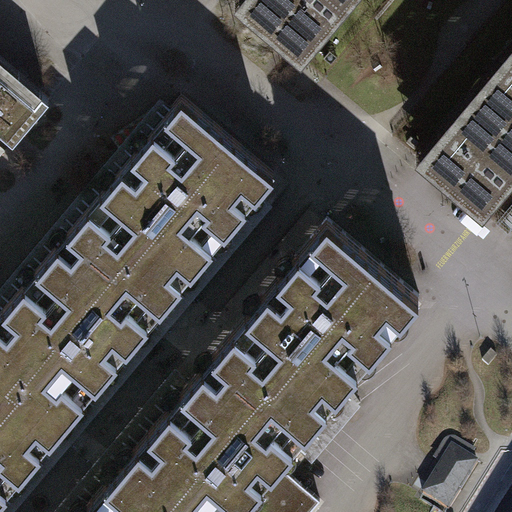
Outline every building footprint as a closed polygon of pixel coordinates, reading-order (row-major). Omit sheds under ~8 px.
[(236,0),(300,54),(345,0),(236,0)] [(511,38),(472,87),(510,119),(499,133),(511,144),(511,38)] [(0,127),(13,139),(49,97),(0,55),(0,127)] [(472,87),(416,155),(431,167),(481,209),(511,172),(511,144),(499,133),(510,119),(472,87)] [(121,166),(78,217),(128,258),(122,266),(164,301),(274,171),(231,135),(182,94),(165,113),(121,166)] [(420,143),(412,137),(408,141),(416,148),(420,143)] [(63,420),(164,301),(122,266),(128,258),(78,217),(0,309),(0,348),(26,371),(18,381),(63,420)] [(269,386),(311,422),(419,293),(345,231),(327,217),(225,337),(275,380),(269,386)] [(275,380),(225,337),(122,460),(183,511),(235,511),(278,462),(311,422),(269,386),(275,380)] [(0,495),(59,426),(63,420),(18,381),(26,371),(0,348),(0,495)] [(492,351),(483,361),(490,366),(498,356),(492,351)] [(451,445),(421,496),(449,511),(479,461),(451,445)] [(183,511),(122,460),(110,474),(77,511),(183,511)] [(308,511),(320,498),(278,462),(235,511),(308,511)]
